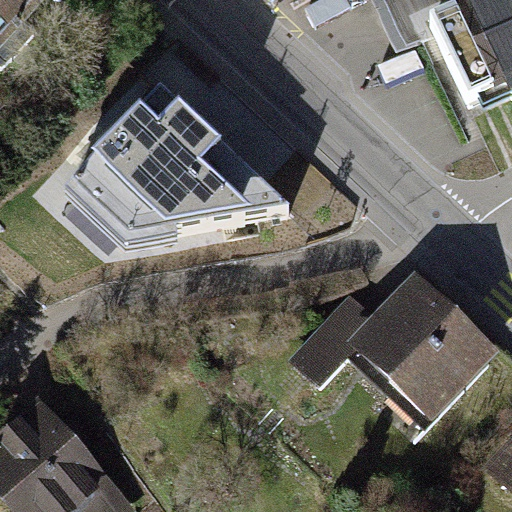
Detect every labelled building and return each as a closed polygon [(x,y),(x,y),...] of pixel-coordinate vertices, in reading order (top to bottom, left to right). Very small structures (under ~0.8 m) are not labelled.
[(40,0),(0,0),(0,64),(51,9),(40,0)] [(511,0),(482,0),(429,25),(470,112),(511,92),(511,0)] [(159,97),(66,199),(128,255),(291,216),(159,97)] [(418,282),(353,350),(433,427),(499,358),(418,282)] [(41,415),(0,451),(0,507),(4,511),(143,511),(144,511),(65,423),(55,431),(41,415)] [(511,447),(486,474),(511,499),(511,447)]
